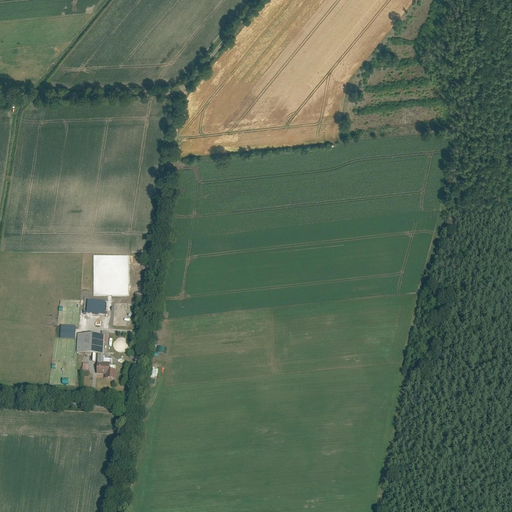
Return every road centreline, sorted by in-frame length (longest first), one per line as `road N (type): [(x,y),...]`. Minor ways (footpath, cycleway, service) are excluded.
road 1 (unclassified): [(131,408),(185,92)]
road 2 (track): [(185,92),(0,99)]
road 3 (unclassified): [(0,402),(131,408)]
